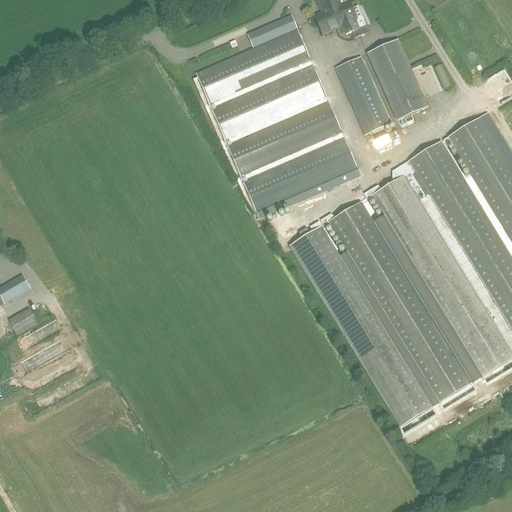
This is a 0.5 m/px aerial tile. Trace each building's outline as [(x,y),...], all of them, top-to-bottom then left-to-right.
[(350,2),(342,5),(339,0),(317,0),(323,13),(315,17),(323,35),(341,27),(345,36),(352,34),(354,39),(365,35),(362,28),(366,26),(363,17),(358,19),(350,2)] [(298,31),(197,75),(210,105),(311,61),(298,31)] [(399,41),(370,54),(399,122),(428,109),(399,41)] [(361,58),(336,69),(366,136),(391,125),(361,58)] [(430,100),(448,93),(433,59),(414,67),(418,76),(419,76),(430,100)] [(314,67),(212,111),(226,141),(327,97),(314,67)] [(329,103),(228,147),(241,178),(342,133),(329,103)] [(511,170),(481,119),(443,142),(447,149),(453,145),(511,242),(511,170)] [(409,122),(412,128),(418,126),(416,120),(409,122)] [(345,139),(244,184),(257,214),(358,170),(345,139)] [(378,187),(364,195),(368,202),(373,198),(489,389),(511,375),(511,353),(461,270),(465,268),(463,266),(460,268),(419,201),(426,197),(413,176),(416,174),(511,330),(511,258),(442,142),(392,172),(393,181),(394,183),(381,192),(378,187)] [(472,385),(362,203),(336,219),(334,217),(333,218),(331,215),(321,222),(325,228),(330,225),(440,405),(472,385)] [(9,216),(15,226),(22,221),(16,211),(9,216)] [(26,223),(16,226),(19,239),(29,237),(26,223)] [(439,420),(319,223),(310,228),(313,233),(289,247),(406,440),(439,420)] [(0,295),(5,303),(31,288),(22,274),(0,287),(0,295)] [(11,318),(18,333),(39,325),(33,309),(11,318)] [(50,386),(46,374),(42,376),(46,387),(50,386)] [(450,411),(478,394),(474,387),(445,404),(450,411)]
